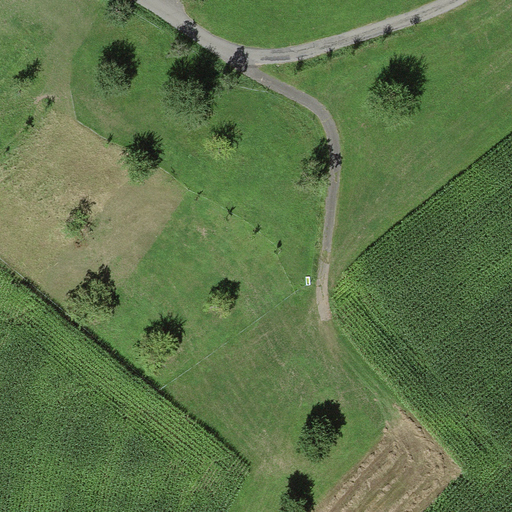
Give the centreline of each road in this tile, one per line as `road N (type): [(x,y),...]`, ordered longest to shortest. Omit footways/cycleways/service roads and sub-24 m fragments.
road 1 (track): [(147,0),(232,59),(291,57),(445,0)]
road 2 (track): [(232,59),(311,106),(327,128),(332,162),(316,272),(320,316)]
